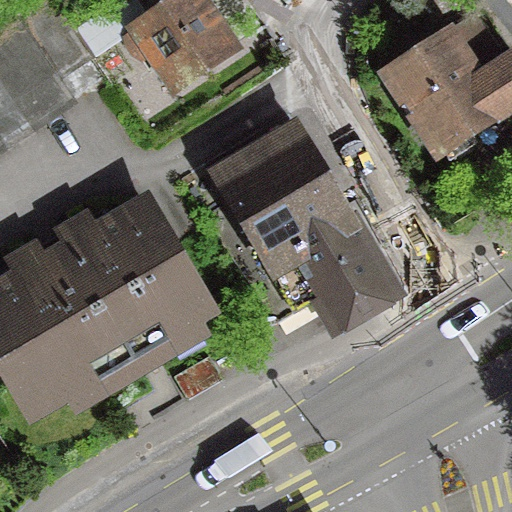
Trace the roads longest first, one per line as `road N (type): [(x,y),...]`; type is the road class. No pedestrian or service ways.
road 1 (residential): [(482,357),(326,96),(318,68),(330,0)]
road 2 (primary): [(223,511),(413,404)]
